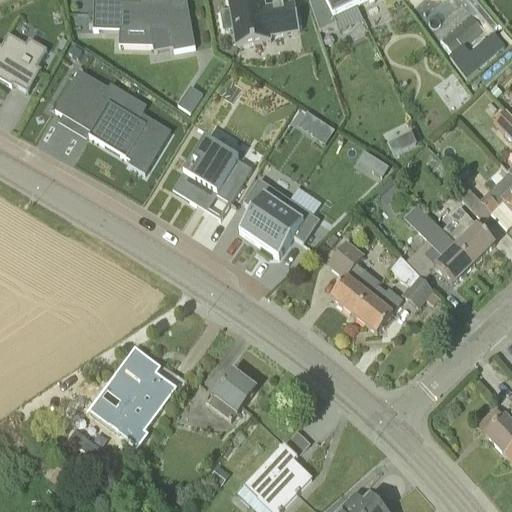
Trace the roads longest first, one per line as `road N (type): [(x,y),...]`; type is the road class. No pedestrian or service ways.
road 1 (secondary): [(385,427),(277,334),(0,166)]
road 2 (residential): [(385,427),(511,309)]
